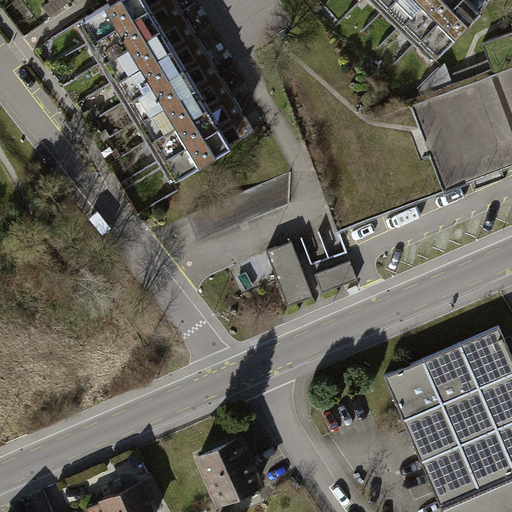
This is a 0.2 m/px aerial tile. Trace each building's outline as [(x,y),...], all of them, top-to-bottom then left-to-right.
[(178,0),(121,0),(91,19),(187,173),(258,129),(178,0)] [(384,0),(438,53),(490,0),(384,0)] [(290,173),(188,216),(198,243),(287,207),(290,173)] [(292,240),(267,250),(288,306),(313,296),(292,240)] [(350,260),(315,273),(322,292),(358,279),(350,260)] [(511,511),(511,360),(500,332),(384,380),(420,466),(402,473),(413,501),(430,494),(438,511),(511,511)] [(265,483),(242,432),(192,454),(215,505),(265,483)] [(161,499),(153,479),(98,502),(102,511),(152,511),(150,504),(161,499)]
